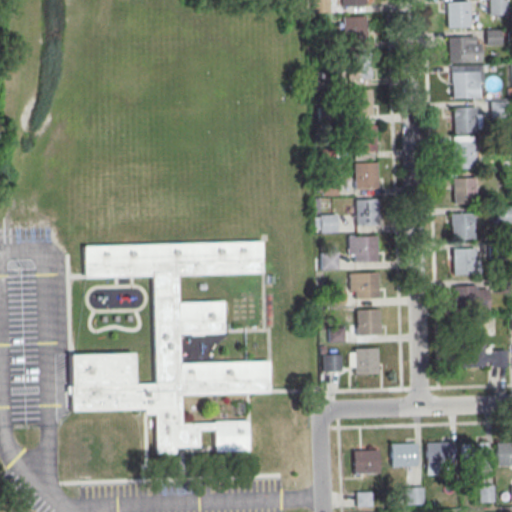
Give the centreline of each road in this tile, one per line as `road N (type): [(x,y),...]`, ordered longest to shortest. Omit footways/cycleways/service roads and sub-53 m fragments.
road 1 (residential): [(403,0),(420,406)]
road 2 (residential): [(511,402),(343,408),(323,416)]
